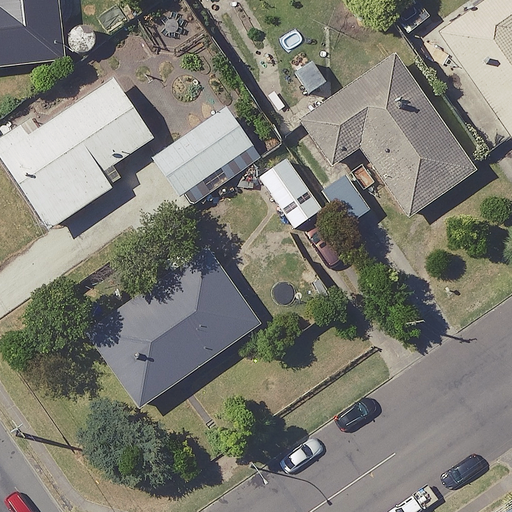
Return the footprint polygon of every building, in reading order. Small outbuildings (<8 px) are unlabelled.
[(0,0),(0,65),(64,57),(56,0),(0,0)] [(247,0),(186,0),(208,30),(247,0)] [(511,0),(483,0),(438,31),(511,139),(511,0)] [(475,173),(393,54),(298,119),(331,167),(357,150),(405,220),(475,173)] [(325,82),(311,62),(295,73),(309,94),(325,82)] [(0,136),(0,161),(48,232),(113,188),(103,173),(154,138),(111,75),(27,133),(20,123),(0,136)] [(252,146),(223,106),(150,156),(178,197),(252,146)] [(320,211),(284,159),(258,177),(293,229),(320,211)] [(369,212),(344,175),(321,192),(346,228),(369,212)] [(260,325),(205,247),(86,328),(140,407),(260,325)] [(511,511),(511,502),(497,511),(511,511)]
